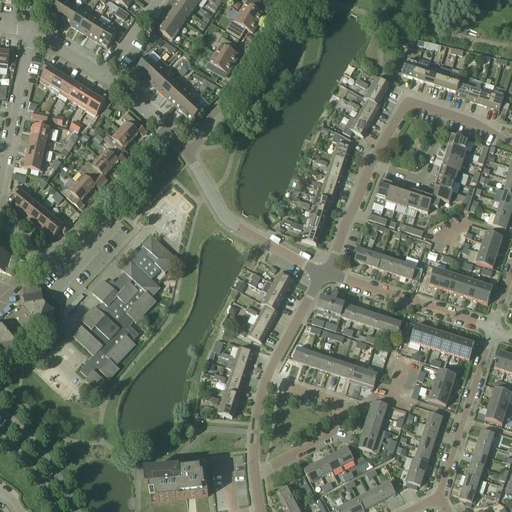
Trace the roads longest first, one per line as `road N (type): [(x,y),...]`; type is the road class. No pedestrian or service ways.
road 1 (residential): [(168,134),(52,256),(0,221)]
road 2 (residential): [(185,154),(229,109),(287,11),(277,0)]
road 3 (residential): [(267,380),(337,403),(339,417),(316,443),(254,470)]
road 4 (residential): [(323,274),(240,229),(185,154)]
road 5 (residential): [(492,333),(440,502)]
road 6 (residential): [(329,274),(492,333)]
road 7 (residential): [(0,177),(30,31)]
road 8 (tertiary): [(73,511),(38,452),(0,414)]
road 9 (residential): [(371,165),(425,174),(446,112)]
